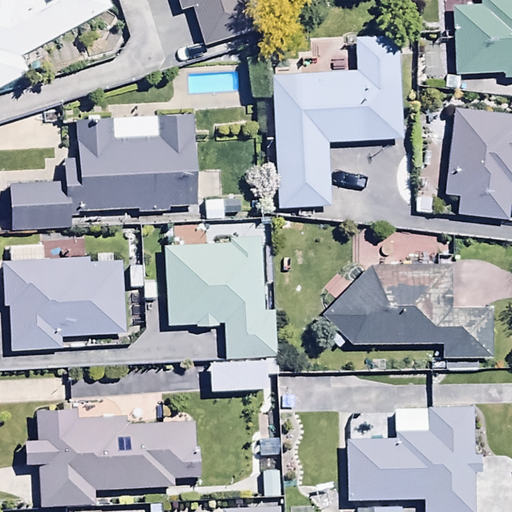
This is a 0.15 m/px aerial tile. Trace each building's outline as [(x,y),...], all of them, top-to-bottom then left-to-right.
[(0,0),(0,91),(49,67),(40,51),(110,15),(102,0),(0,0)] [(255,37),(244,0),(174,0),(180,18),(192,15),(203,52),(255,37)] [(414,0),(393,0),(393,11),(415,11),(414,0)] [(511,0),(479,0),(480,9),(453,11),(456,78),(503,76),(503,84),(511,84),(511,0)] [(356,79),(272,83),(277,214),(331,212),(328,147),(401,144),(398,43),(355,44),(356,79)] [(511,120),(453,114),(443,202),(456,204),(455,218),(507,224),(511,189),(511,120)] [(72,232),(71,217),(197,211),(192,123),(156,124),(157,143),(112,145),(111,126),(73,128),(75,163),(64,164),(65,188),(9,191),(11,235),(72,232)] [(228,249),(164,250),(165,330),(217,332),(216,329),(223,328),(223,364),(276,364),(275,316),(264,316),(263,244),(228,244),(228,249)] [(62,355),(61,342),(124,340),(122,266),(112,266),(112,257),(96,258),(96,265),(44,267),(43,250),(9,251),(9,268),(3,268),(4,313),(9,313),(10,357),(62,355)] [(321,322),(351,352),(442,352),(442,363),(491,363),(491,315),(450,315),(450,272),(369,272),(321,322)] [(265,366),(209,368),(211,399),(267,396),(265,366)] [(94,510),(94,496),(172,495),(171,484),(199,484),(198,455),(194,455),(193,427),(128,428),(128,423),(75,424),(74,414),(36,415),(37,449),(25,449),(25,475),(40,475),(40,511),(94,510)] [(348,509),(423,507),(423,511),(475,511),(474,478),(480,478),(479,464),(474,464),(473,416),(394,417),(395,444),(347,445),(348,509)] [(281,475),(260,476),(261,504),(281,504),(281,475)]
